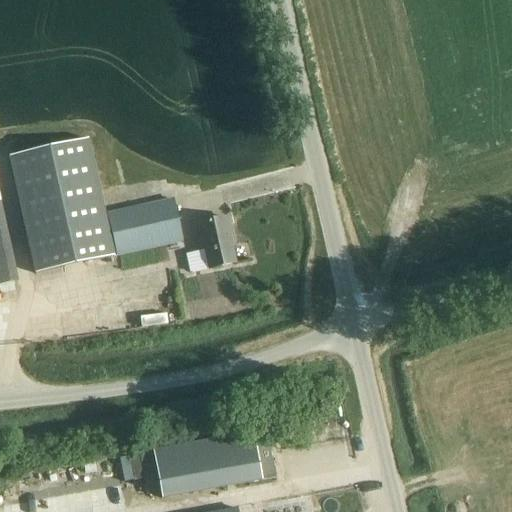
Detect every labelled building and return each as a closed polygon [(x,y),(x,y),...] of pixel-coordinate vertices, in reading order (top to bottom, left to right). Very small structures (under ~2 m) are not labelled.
[(85,141),(7,158),(34,275),(114,257),(88,141),(87,140),(85,141)] [(0,175),(0,286),(15,283),(0,213),(0,204),(6,203),(0,175)] [(173,200),(107,214),(116,257),(182,242),(173,200)] [(225,218),(206,223),(198,224),(208,269),(235,263),(225,218)] [(275,414),(263,417),(265,426),(277,423),(275,414)] [(297,418),(281,421),(284,436),(300,433),(297,418)] [(253,434),(153,452),(161,499),(262,481),(253,434)] [(152,452),(129,457),(137,504),(161,499),(152,452)] [(64,471),(52,474),(58,493),(69,490),(64,471)]
